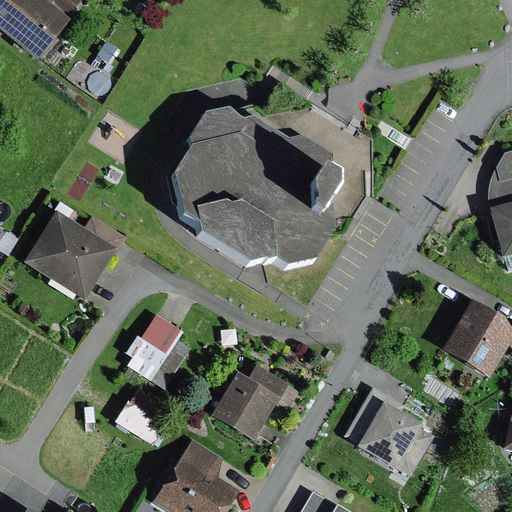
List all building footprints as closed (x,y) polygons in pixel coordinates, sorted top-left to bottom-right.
[(0,0),(0,36),(1,35),(36,62),(67,23),(65,21),(82,0),(81,0),(0,0)] [(117,50),(105,43),(96,57),(107,65),(117,50)] [(226,110),(200,117),(184,142),(187,151),(168,181),(179,221),(194,230),(195,240),(244,271),(271,266),(283,272),(313,266),(335,229),(333,201),(344,185),(342,170),(333,165),(333,154),(303,136),(289,140),(253,118),(242,120),(226,110)] [(511,152),(503,155),(494,170),(498,185),(511,181),(511,152)] [(511,181),(498,185),(494,170),(490,179),(487,190),(487,201),(488,211),(511,204),(511,181)] [(511,204),(488,211),(501,260),(502,260),(506,274),(511,272),(511,204)] [(83,230),(54,213),(21,266),(83,304),(115,252),(116,253),(125,240),(90,218),(83,230)] [(502,322),(469,303),(441,353),(490,380),(508,348),(511,354),(511,327),(508,330),(502,322)] [(182,334),(155,317),(140,341),(135,338),(124,356),(131,360),(126,369),(164,392),(190,351),(177,342),(182,334)] [(246,381),(235,374),(209,419),(252,443),(273,407),(275,408),(288,386),(254,367),(246,381)] [(343,438),(357,447),(381,405),(398,415),(402,406),(371,389),(343,438)] [(165,427),(126,403),(113,424),(152,448),(165,427)] [(398,415),(381,405),(357,447),(355,450),(395,473),(396,471),(410,479),(433,439),(419,430),(421,428),(398,415)] [(511,416),(507,420),(500,453),(511,455),(511,416)] [(229,464),(191,441),(151,504),(163,511),(226,511),(238,493),(218,481),(229,464)] [(332,511),(335,508),(311,493),(300,511),(332,511)]
